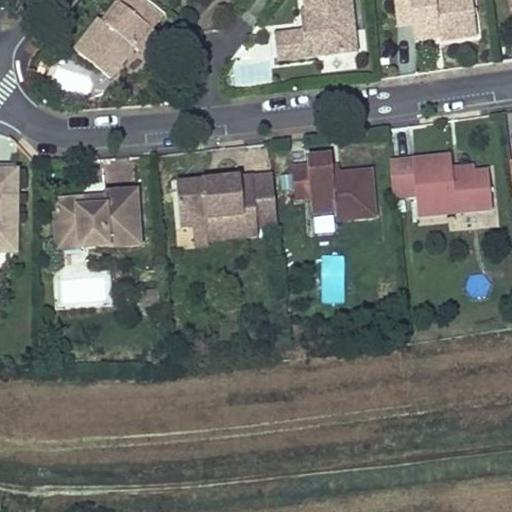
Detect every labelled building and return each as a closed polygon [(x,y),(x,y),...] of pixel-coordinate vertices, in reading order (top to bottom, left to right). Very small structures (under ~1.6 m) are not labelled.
[(147,26),(159,10),(146,0),(119,0),(117,4),(121,7),(106,26),(102,23),(99,20),(74,51),(110,79),(133,48),(147,59),(163,38),(153,31),(147,26)] [(302,0),(304,12),(306,23),(309,22),(310,28),(302,29),(302,32),(274,35),(277,62),(357,53),(350,0),(302,0)] [(393,0),(394,6),(410,4),(413,24),(414,36),(439,33),(440,39),(440,41),(477,36),(471,0),(393,0)] [(106,26),(121,7),(117,4),(102,23),(106,26)] [(397,26),(413,24),(410,4),(394,6),(397,26)] [(165,15),(159,10),(147,26),(153,31),(165,15)] [(300,12),(302,29),(310,28),(309,22),(306,23),(304,12),(300,12)] [(415,42),(440,39),(439,33),(414,36),(415,42)] [(492,210),(488,171),(473,173),(461,174),(462,179),(453,180),(452,169),(451,156),(389,162),(392,195),(415,192),(415,197),(417,218),(492,210)] [(374,218),(370,172),(339,175),(333,175),(332,168),(331,157),(307,159),(308,167),(292,168),(295,200),(310,198),(312,214),(335,212),(336,221),(374,218)] [(453,180),(462,179),(461,174),(473,173),(473,167),(452,169),(453,180)] [(0,171),(0,251),(15,252),(16,172),(0,171)] [(258,237),(257,228),(277,226),(272,175),(211,181),(211,189),(203,190),(202,182),(176,184),(180,229),(193,228),(206,227),(207,242),(208,242),(258,237)] [(211,189),(211,181),(202,182),(203,190),(211,189)] [(140,245),(136,191),(103,194),(104,199),(104,207),(92,207),(92,200),(54,202),(57,241),(79,239),(80,249),(140,245)] [(104,207),(104,199),(92,200),(92,207),(104,207)] [(207,242),(206,227),(193,228),(195,248),(209,247),(208,242),(207,242)] [(80,249),(79,239),(57,241),(58,251),(80,249)]
